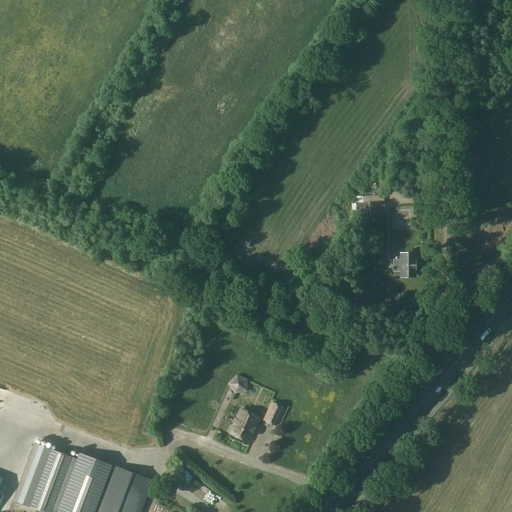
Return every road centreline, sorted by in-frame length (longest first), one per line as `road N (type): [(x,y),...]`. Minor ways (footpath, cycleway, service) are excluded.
road 1 (unclassified): [(457,364),(447,354),(445,0)]
road 2 (primary): [(333,511),(457,364)]
